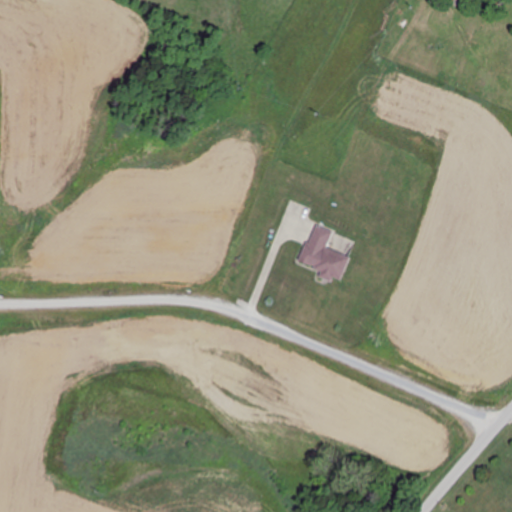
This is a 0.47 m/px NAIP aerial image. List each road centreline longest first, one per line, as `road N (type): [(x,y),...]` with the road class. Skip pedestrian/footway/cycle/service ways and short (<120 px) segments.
road 1 (residential): [(493,430),(220,309),(180,299),(0,303)]
road 2 (residential): [(421,511),(511,407)]
